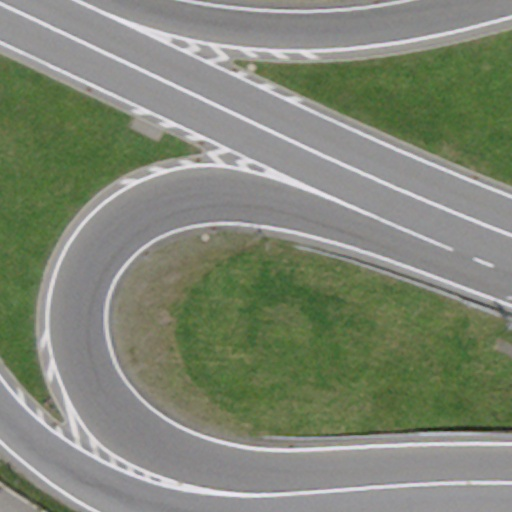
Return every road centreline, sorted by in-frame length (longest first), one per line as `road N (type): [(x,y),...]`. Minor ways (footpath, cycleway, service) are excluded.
road 1 (tertiary): [(511,458),(255,466),(172,452),(110,407),(76,329),(79,285),(99,242),(138,209),(181,195),(265,198),(450,266),(511,273)]
road 2 (primary): [(0,4),(511,238)]
road 3 (tertiary): [(497,0),(404,23),(295,32),(184,21),(114,0)]
road 4 (tertiary): [(279,511),(511,498)]
road 5 (tertiary): [(0,414),(66,469),(114,495),(181,511)]
